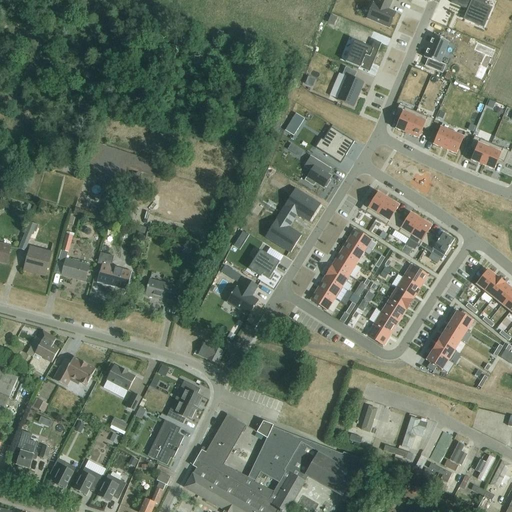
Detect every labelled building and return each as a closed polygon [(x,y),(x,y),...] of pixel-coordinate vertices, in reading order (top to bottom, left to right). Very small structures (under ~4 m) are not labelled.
[(373,4),(367,19),(389,29),(395,13),(388,10),(392,1),(389,0),(378,0),(376,5),(373,4)] [(451,0),(451,3),(468,11),(464,20),(475,24),(479,15),(487,18),(491,9),(484,6),(486,0),(451,0)] [(428,50),(424,58),(428,60),(425,67),(442,74),(445,66),(440,64),(449,43),(433,37),(430,45),(427,50),(428,50)] [(351,50),(345,63),(360,69),(364,61),(373,64),(381,44),(374,41),(371,49),(360,44),(354,42),(351,50)] [(347,77),(337,101),(353,108),(364,84),(354,80),(357,73),(346,68),(342,75),(347,77)] [(399,106),(394,117),(400,119),(395,130),(407,134),(416,113),(399,106)] [(416,113),(407,134),(419,139),(423,129),(428,131),(433,120),(416,113)] [(321,139),(315,148),(331,158),(341,164),(346,156),(354,143),(343,135),(343,136),(331,128),(325,138),(327,139),(325,142),(321,139)] [(440,128),(433,145),(445,150),(452,133),(440,128)] [(452,133),(445,150),(456,155),(463,138),(452,133)] [(474,138),(470,149),(475,151),(471,161),(482,166),(491,145),(474,138)] [(158,164),(93,143),(85,171),(92,174),(98,173),(105,175),(108,178),(136,189),(141,173),(154,178),(158,164)] [(491,145),(482,166),(494,171),(498,161),(504,163),(509,152),(491,145)] [(311,157),(304,168),(311,172),(305,181),(314,186),(315,184),(320,187),(324,189),(325,187),(326,188),(330,181),(329,181),(331,177),(328,175),(331,170),(323,165),(311,157)] [(80,169),(59,164),(58,170),(79,175),(80,169)] [(283,206),(279,213),(292,221),(297,215),(308,222),(319,205),(297,191),(287,208),(283,206)] [(367,200),(360,210),(377,220),(389,201),(378,194),(372,203),(367,200)] [(218,196),(211,218),(225,222),(232,200),(218,196)] [(389,201),(377,220),(393,230),(399,220),(401,217),(395,213),(399,207),(389,201)] [(279,213),(264,237),(289,252),(300,235),(288,228),(292,221),(279,213)] [(399,220),(393,230),(409,241),(421,221),(410,214),(404,223),(399,220)] [(421,221),(409,241),(425,251),(432,241),(431,240),(434,237),(428,233),(431,227),(421,221)] [(29,223),(19,249),(25,252),(33,232),(36,233),(39,226),(29,223)] [(355,230),(347,242),(364,253),(372,241),(355,230)] [(244,243),(249,236),(243,232),(238,240),(244,243)] [(432,241),(425,251),(442,261),(454,241),(443,234),(437,244),(432,241)] [(90,267),(73,262),(66,261),(73,238),(67,236),(59,264),(65,266),(62,277),(85,283),(90,267)] [(347,242),(340,254),(357,265),(364,253),(347,242)] [(0,263),(8,265),(12,249),(0,245),(0,263)] [(31,248),(29,253),(24,272),(46,278),(52,253),(31,248)] [(260,251),(249,269),(261,277),(262,276),(271,281),(275,275),(273,274),(280,263),(260,251)] [(340,254),(333,266),(349,276),(357,265),(340,254)] [(98,284),(127,292),(132,274),(111,269),(114,258),(101,255),(98,265),(103,266),(98,284)] [(333,266),(325,277),(342,288),(349,276),(333,266)] [(411,266),(404,278),(420,288),(428,276),(411,266)] [(385,269),(381,275),(386,278),(390,272),(385,269)] [(488,271),(476,285),(485,292),(496,278),(488,271)] [(325,277),(318,289),(335,300),(342,288),(325,277)] [(404,278),(396,289),(413,300),(420,288),(404,278)] [(496,278),(485,292),(493,299),(505,285),(496,278)] [(236,287),(227,303),(249,316),(259,301),(251,296),(253,293),(254,294),(258,287),(246,279),(240,289),(236,287)] [(181,296),(184,284),(179,282),(177,289),(150,282),(146,298),(173,304),(176,295),(181,296)] [(361,284),(358,289),(363,292),(366,287),(363,285),(361,284)] [(511,290),(505,285),(493,299),(502,306),(511,293),(511,290)] [(318,289),(310,301),(327,312),(335,300),(318,289)] [(396,289),(389,301),(406,312),(413,300),(396,289)] [(368,292),(364,299),(369,303),(374,296),(368,292)] [(511,293),(502,306),(510,313),(511,310),(511,293)] [(363,301),(358,309),(363,312),(368,304),(363,301)] [(389,301),(382,313),(398,323),(406,312),(389,301)] [(457,312),(451,322),(466,332),(473,322),(457,312)] [(382,313),(374,324),(391,335),(398,323),(382,313)] [(451,322),(445,332),(460,342),(466,332),(451,322)] [(374,324),(367,337),(383,347),(391,335),(374,324)] [(60,350),(49,344),(52,337),(43,332),(39,339),(43,341),(35,354),(33,358),(40,362),(42,358),(52,363),(60,350)] [(445,332),(439,342),(456,353),(457,352),(455,351),(460,342),(445,332)] [(439,342),(433,351),(450,362),(456,353),(439,342)] [(199,356),(218,365),(224,353),(205,343),(199,356)] [(433,351),(426,361),(442,371),(448,361),(450,363),(450,362),(433,351)] [(65,359),(53,381),(66,388),(71,379),(86,387),(91,380),(92,378),(91,378),(96,370),(74,358),(71,363),(65,359)] [(168,376),(172,367),(164,364),(161,373),(168,376)] [(121,370),(114,366),(106,381),(128,392),(136,377),(128,373),(128,372),(122,369),(121,370)] [(0,446),(1,444),(0,443),(0,420),(10,398),(18,380),(0,372),(0,446)] [(176,399),(197,410),(203,398),(198,395),(200,390),(184,382),(176,399)] [(142,398),(134,394),(127,408),(134,412),(142,398)] [(40,398),(35,408),(46,413),(51,403),(40,398)] [(167,417),(183,425),(186,419),(191,422),(197,410),(176,399),(167,417)] [(146,411),(140,408),(135,417),(142,420),(146,411)] [(362,432),(371,434),(378,411),(369,409),(362,432)] [(206,453),(202,451),(192,467),(196,469),(185,488),(225,511),(287,511),(290,508),(308,478),(342,498),(359,469),(364,461),(343,453),(342,455),(273,428),(274,426),(263,422),(257,433),(255,432),(257,433),(267,439),(250,474),(258,478),(260,473),(279,484),(274,492),(255,483),(256,482),(223,466),(246,427),(247,428),(248,427),(237,421),(237,420),(227,414),(223,423),(206,453)] [(112,426),(126,432),(129,423),(116,417),(112,426)] [(393,430),(392,433),(396,435),(401,424),(390,419),(387,427),(393,430)] [(412,420),(403,449),(412,451),(416,436),(423,439),(426,430),(419,428),(421,422),(412,420)] [(165,421),(148,457),(167,466),(171,459),(173,460),(176,453),(180,445),(184,437),(178,435),(181,429),(165,421)] [(20,441),(17,451),(21,452),(17,466),(30,470),(33,459),(36,460),(38,453),(35,452),(38,443),(30,440),(32,434),(23,431),(20,441)] [(119,444),(123,436),(114,432),(111,441),(119,444)] [(430,460),(439,464),(453,436),(444,432),(430,460)] [(349,441),(361,444),(362,439),(351,435),(349,441)] [(459,442),(450,460),(462,465),(467,454),(462,451),(465,445),(459,442)] [(383,452),(406,459),(408,453),(398,450),(397,450),(385,446),(383,452)] [(40,458),(47,460),(51,449),(43,447),(40,458)] [(481,473),(479,478),(484,481),(495,459),(490,456),(487,462),(481,459),(475,470),(481,473)] [(421,457),(416,468),(421,470),(426,459),(421,457)] [(55,478),(52,483),(65,490),(76,468),(58,459),(50,475),(55,478)] [(406,462),(394,459),(391,470),(402,474),(406,462)] [(90,460),(87,467),(106,475),(109,468),(90,460)] [(447,461),(444,467),(455,473),(458,467),(447,461)] [(499,488),(510,464),(503,461),(492,484),(499,488)] [(448,483),(452,475),(442,470),(442,469),(431,464),(429,469),(432,470),(429,474),(448,483)] [(85,468),(74,490),(86,496),(89,490),(95,493),(103,477),(85,468)] [(157,505),(166,485),(167,486),(171,478),(161,474),(158,482),(159,482),(151,502),(145,499),(139,511),(151,511),(155,504),(157,505)] [(126,484),(108,475),(98,497),(110,503),(113,497),(118,500),(126,484)] [(470,479),(465,477),(459,488),(464,490),(470,479)] [(474,486),(472,491),(482,496),(492,501),(494,497),(484,491),(474,486)]
